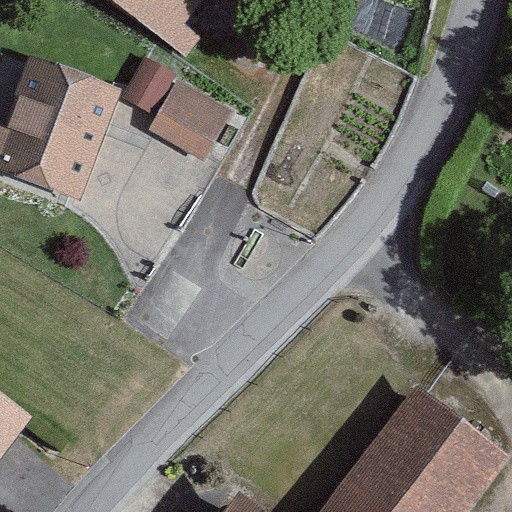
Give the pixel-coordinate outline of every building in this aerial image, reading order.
[(111,0),(187,50),(220,0),(111,0)] [(146,57),(129,93),(161,108),(152,128),(212,156),(238,100),(146,57)] [(6,122),(0,119),(0,170),(75,200),(117,93),(30,60),(6,122)] [(315,511),(281,511),(238,481),(215,511),(457,511),(504,448),(411,381),(315,511)] [(0,444),(22,417),(0,400),(0,444)]
